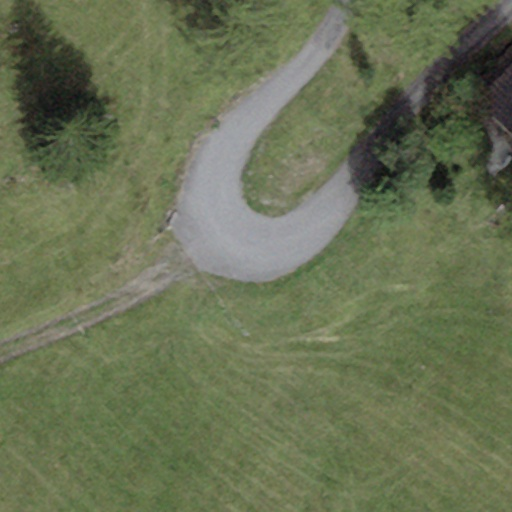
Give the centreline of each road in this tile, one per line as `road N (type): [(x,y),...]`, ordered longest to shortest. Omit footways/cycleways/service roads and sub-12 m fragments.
road 1 (track): [(511,1),(421,90),(290,245),(252,251),(220,241),(206,205),(211,164),(321,48),(348,0)]
road 2 (track): [(0,351),(79,322),(220,241)]
